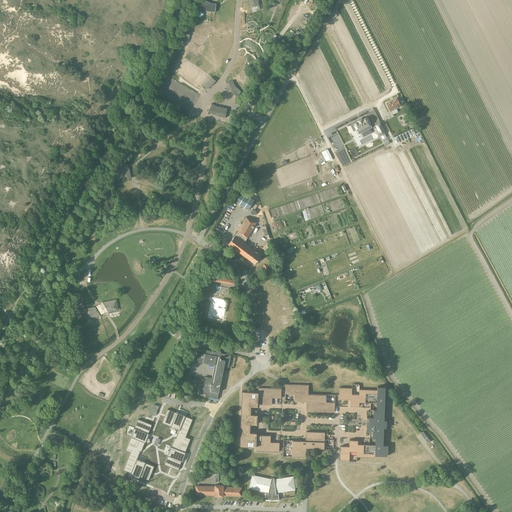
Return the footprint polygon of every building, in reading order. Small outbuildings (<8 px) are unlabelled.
[(210,3),(205,0),(203,0),(200,7),(208,11),(215,12),(216,3),(210,3)] [(258,0),(249,0),(250,5),(252,12),(260,9),(258,4),(258,0)] [(181,40),(185,42),(190,34),(185,32),(181,40)] [(212,85),(216,80),(211,77),(207,81),(201,85),(204,90),(212,85)] [(229,89),(236,96),(237,96),(241,91),(235,86),(232,80),(226,83),(229,89)] [(397,98),(387,104),(390,110),(400,105),(397,98)] [(225,118),(227,108),(217,106),(211,103),(208,112),(219,116),(225,118)] [(362,118),(358,121),(358,122),(354,124),(357,130),(359,133),(372,127),(370,124),(370,123),(367,117),(363,119),(362,118)] [(380,123),(376,125),(381,135),(385,133),(380,123)] [(407,132),(395,137),(398,143),(409,137),(407,132)] [(328,149),(322,152),(327,161),(332,158),(328,149)] [(125,161),(118,165),(122,172),(124,180),(131,178),(129,169),(125,161)] [(240,192),(234,202),(248,210),(254,199),(240,192)] [(229,244),(242,254),(248,245),(244,242),(247,237),(248,238),(256,222),(246,217),(235,235),(228,244),(229,244)] [(248,245),(242,254),(255,263),(254,264),(255,264),(263,253),(262,253),(259,251),(258,252),(256,251),(256,250),(255,251),(248,245)] [(211,282),(212,280),(234,285),(235,280),(213,276),(209,275),(208,282),(211,282)] [(108,311),(119,309),(117,299),(102,302),(108,311)] [(82,320),(101,316),(95,306),(80,309),(82,320)] [(217,352),(199,348),(196,361),(197,361),(197,360),(209,362),(208,365),(214,367),(212,378),(205,376),(205,377),(206,377),(204,384),(199,383),(197,392),(198,391),(206,393),(205,396),(206,395),(210,396),(210,397),(210,396),(217,398),(217,399),(219,388),(221,388),(220,388),(221,384),(222,384),(222,383),(220,383),(224,366),(228,367),(230,355),(231,355),(221,353),(221,351),(217,351),(217,352)] [(308,394),(308,385),(285,384),(285,393),(294,394),(294,400),(303,401),(303,399),(307,399),(307,411),(334,412),(335,402),(326,402),(326,394),(308,394)] [(349,461),(349,451),(356,452),(356,457),(375,457),(375,455),(387,455),(388,445),(383,445),(383,427),(386,427),(386,420),(384,420),(385,386),(377,386),(377,389),(359,389),(359,394),(351,393),(352,388),(339,387),(339,399),(348,399),(348,396),(351,396),(351,405),(359,406),(359,402),(377,402),(376,409),(370,409),(370,417),(367,416),(366,420),(368,420),(368,426),(366,426),(366,430),(369,430),(369,437),(375,438),(375,445),(358,444),(358,440),(349,440),(349,449),(346,449),(346,446),(341,446),(340,461),(349,461)] [(258,406),(258,404),(272,404),(272,397),(281,398),(281,388),(258,387),(258,392),(242,391),(240,446),(256,446),(256,451),(279,452),(279,442),(270,442),(271,435),(256,434),(257,432),(250,432),(250,424),(257,424),(257,414),(250,414),(251,406),(258,406)] [(151,412),(150,413),(152,414),(153,414),(155,414),(158,407),(156,406),(156,405),(154,404),(151,412)] [(167,409),(162,423),(170,426),(170,427),(179,430),(176,438),(175,437),(171,447),(170,447),(167,455),(164,464),(178,470),(181,461),(182,461),(185,453),(185,452),(190,438),(185,437),(192,419),(184,416),(183,415),(176,412),(167,409)] [(140,476),(149,480),(154,466),(145,462),(137,459),(138,455),(140,451),(141,451),(145,441),(145,442),(149,433),(148,433),(152,424),(138,419),(134,428),(134,427),(130,436),(131,436),(125,450),(130,452),(123,470),(131,473),(139,477),(140,476)] [(292,440),(292,457),(306,457),(306,448),(324,449),(325,432),(306,431),(306,443),(302,443),(302,441),(292,440)] [(423,431),(420,433),(428,443),(430,441),(423,431)] [(253,475),(250,487),(266,491),(264,498),(265,498),(272,499),(279,499),(278,492),(295,489),(293,476),(276,479),(274,479),(274,477),(273,477),(271,477),(271,479),(269,479),(269,478),(253,475)] [(196,485),(196,494),(215,494),(215,495),(223,495),(242,495),(242,487),(223,486),(224,484),(215,484),(215,486),(196,485)]
